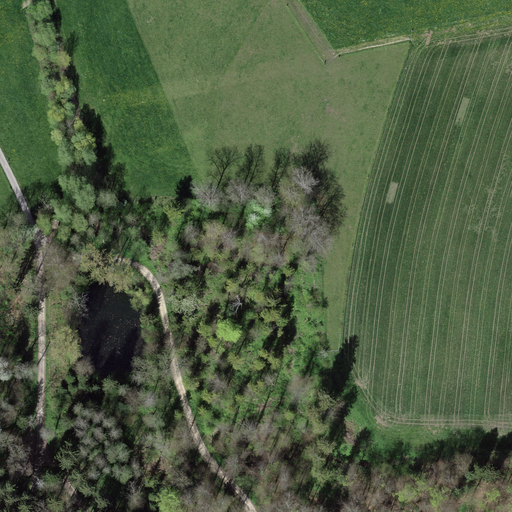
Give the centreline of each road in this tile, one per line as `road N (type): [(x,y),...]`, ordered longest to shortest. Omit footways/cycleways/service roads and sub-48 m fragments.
road 1 (track): [(34,234),(150,277),(199,446),(252,511)]
road 2 (track): [(511,17),(328,55)]
